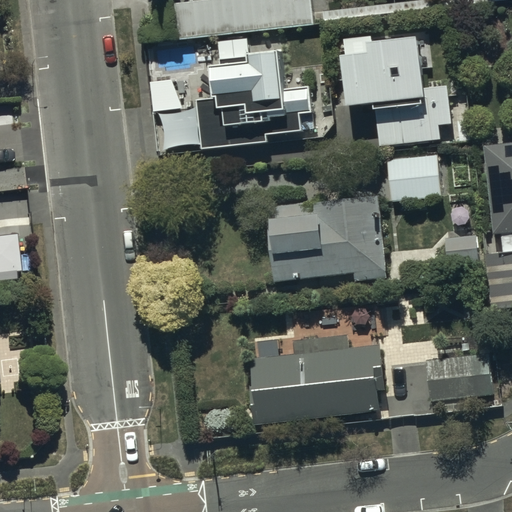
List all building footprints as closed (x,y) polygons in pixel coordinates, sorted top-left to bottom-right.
[(313,0),(244,0),(176,7),(180,42),(316,28),(313,0)] [(420,42),(375,47),(376,54),(371,54),(371,58),(348,61),(348,66),(345,66),(350,116),(377,113),(381,152),(456,145),(453,112),(459,111),(458,97),(451,98),(451,91),(425,93),(420,42)] [(280,54),(251,56),(251,58),(222,61),(222,68),(213,69),(215,101),(198,102),(203,154),(270,148),(269,139),(304,136),(302,119),(312,118),(310,94),(284,96),(280,54)] [(175,84),(152,86),(155,117),(187,114),(175,84)] [(511,149),(486,152),(495,242),(503,241),(505,257),(484,259),(489,313),(511,310),(511,149)] [(440,161),(390,164),(392,206),(442,203),(440,161)] [(390,284),(380,201),(261,214),(264,236),(273,235),(275,257),(273,258),(276,290),(357,280),(358,288),(390,284)] [(478,239),(447,241),(449,280),(480,278),(478,239)] [(295,358),(252,362),(255,393),(251,393),(254,430),(382,417),(380,396),(389,395),(384,350),(352,353),(350,338),(294,344),(295,358)] [(480,357),(428,362),(433,407),(440,406),(441,416),(485,412),(480,357)]
